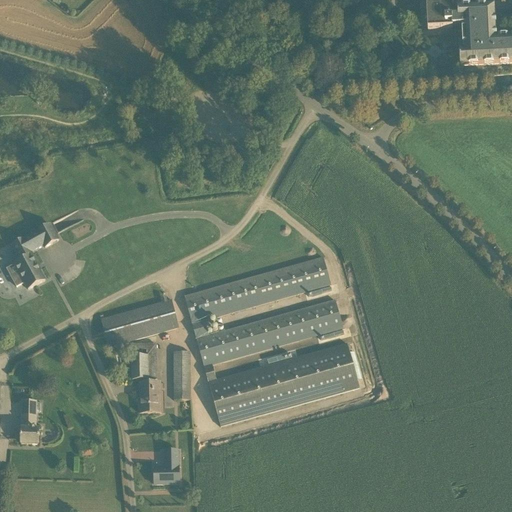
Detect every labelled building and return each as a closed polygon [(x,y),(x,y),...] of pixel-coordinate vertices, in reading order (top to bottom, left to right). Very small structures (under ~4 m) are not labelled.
[(511,0),(425,0),(427,0),(427,10),(428,30),(453,29),(453,28),(462,27),(464,53),(459,53),(460,67),(511,64),(511,0)] [(17,288),(25,283),(28,290),(45,281),(37,266),(38,265),(33,255),(32,255),(31,252),(44,245),(45,248),(59,241),(50,225),(37,232),(37,234),(24,241),(24,240),(12,246),(20,262),(14,265),(19,275),(12,278),(17,288)] [(209,336),(205,321),(330,286),(322,259),(185,298),(204,368),(221,428),(360,389),(347,345),(217,381),(212,366),(343,329),(335,300),(209,336)] [(108,348),(179,329),(172,301),(101,321),(108,348)] [(156,381),(156,345),(131,346),(132,381),(156,381)] [(175,402),(190,401),(190,354),(174,354),(175,402)] [(160,415),(160,384),(140,384),(140,400),(139,400),(139,415),(160,415)] [(21,445),(39,445),(40,429),(36,429),(37,403),(22,402),(21,445)] [(178,468),(178,452),(165,452),(165,462),(166,462),(166,469),(154,469),(155,486),(180,485),(179,468),(178,468)]
